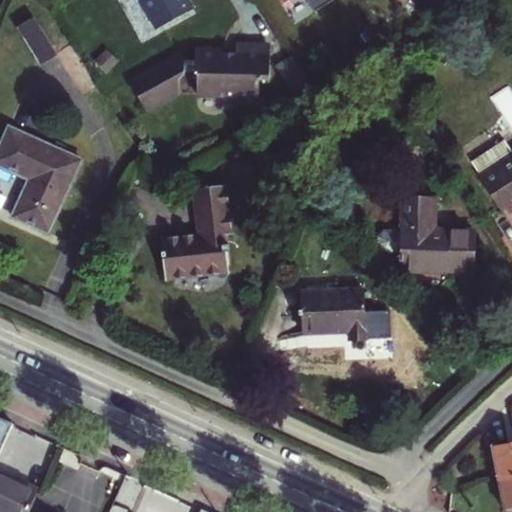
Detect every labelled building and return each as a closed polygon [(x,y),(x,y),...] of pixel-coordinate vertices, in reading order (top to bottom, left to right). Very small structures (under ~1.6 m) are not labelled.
[(146,0),(160,25),(197,6),(193,0),(146,0)] [(331,0),(280,0),(282,1),(283,0),(308,0),(315,10),(331,0)] [(57,47),(37,9),(18,18),(41,57),(57,47)] [(202,93),(237,94),(237,99),(262,100),(263,80),(274,80),(275,45),(241,43),(241,54),(227,53),(223,49),(200,47),(200,59),(200,70),(200,72),(203,73),(202,93)] [(181,90),(182,76),(189,72),(189,70),(189,60),(189,59),(184,50),(134,77),(150,107),(181,90)] [(200,70),(200,59),(189,59),(189,60),(189,70),(200,70)] [(315,88),(302,67),(289,75),(303,96),(315,88)] [(50,233),(83,162),(10,129),(0,151),(0,166),(30,180),(35,182),(31,188),(27,186),(13,217),(50,233)] [(511,210),(511,157),(480,178),(504,215),(511,210)] [(168,280),(228,274),(224,236),(233,235),(228,189),(196,192),(201,236),(165,240),(168,280)] [(402,254),(402,271),(474,274),(476,233),(434,231),(435,200),(404,199),(403,232),(385,232),(378,238),(378,247),(384,254),(402,254)] [(367,342),(365,293),(303,295),(305,336),(351,333),(351,343),(367,342)] [(0,452),(14,423),(0,416),(0,452)] [(511,441),(492,445),(498,478),(511,474),(511,441)] [(0,472),(0,511),(28,511),(39,490),(0,472)] [(511,508),(511,474),(498,478),(505,510),(511,508)]
